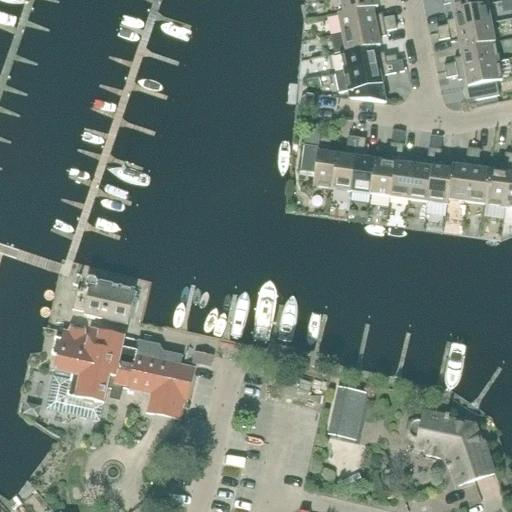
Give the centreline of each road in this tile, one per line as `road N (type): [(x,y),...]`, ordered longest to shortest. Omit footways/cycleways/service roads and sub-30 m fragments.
road 1 (residential): [(194,511),(235,377)]
road 2 (residential): [(428,123),(417,0)]
